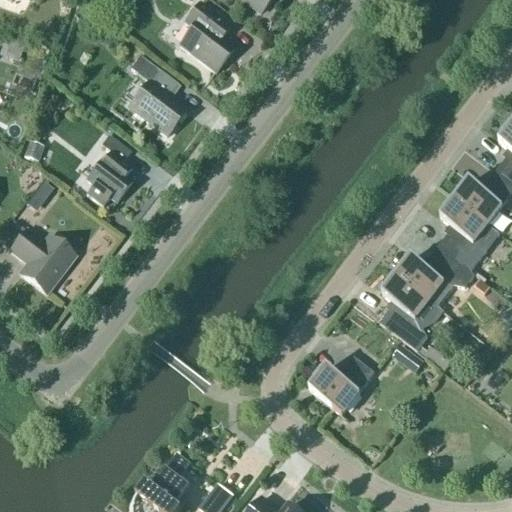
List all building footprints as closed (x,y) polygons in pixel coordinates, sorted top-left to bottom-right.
[(236,0),(260,18),(273,0),(236,0)] [(215,77),(234,51),(221,41),(230,30),(199,7),(184,28),(191,34),(179,50),(214,76),(208,84),(208,85),(214,77),(215,77)] [(0,41),(0,59),(17,66),(23,50),(0,41)] [(147,87),(128,112),(166,141),(186,115),(167,101),(177,88),(164,79),(139,60),(130,73),(147,87)] [(511,156),(496,175),(511,187),(511,128),(498,147),(511,156)] [(131,173),(123,166),(130,157),(108,140),(100,150),(109,157),(101,167),(100,166),(87,183),(94,188),(86,199),(102,211),(110,201),(115,205),(111,210),(112,211),(134,183),(133,182),(129,188),(123,183),(131,173)] [(38,166),(43,150),(28,145),(23,162),(38,166)] [(502,210),(511,196),(511,187),(496,175),(481,194),(469,185),(454,204),(487,229),(502,210)] [(48,190),(43,186),(36,195),(45,202),(52,193),(48,190)] [(499,238),(487,229),(454,204),(440,223),(452,233),(438,252),(458,267),(470,276),(499,238)] [(43,248),(26,235),(10,256),(21,264),(22,262),(29,267),(19,279),(45,299),(74,261),(48,241),(43,248)] [(470,277),(470,276),(458,267),(438,252),(423,271),(411,261),(396,280),(433,308),(447,289),(464,293),(474,280),(470,277)] [(418,327),(433,308),(396,280),(382,299),(394,309),(379,328),(416,356),(426,343),(418,327)] [(399,352),(395,357),(392,361),(405,371),(414,359),(401,349),(399,352)] [(342,420),(374,377),(354,361),(339,381),(326,372),(309,395),(342,420)] [(189,491),(179,483),(190,467),(177,457),(151,491),(148,489),(149,488),(148,487),(137,501),(136,503),(135,504),(134,507),(133,509),(132,511),(178,511),(175,510),(189,491)] [(216,511),(224,511),(233,500),(217,488),(205,504),(216,511)] [(286,511),(274,511),(261,502),(253,511),(297,511),(295,511),(292,511),(290,511),(288,510),(286,511)]
